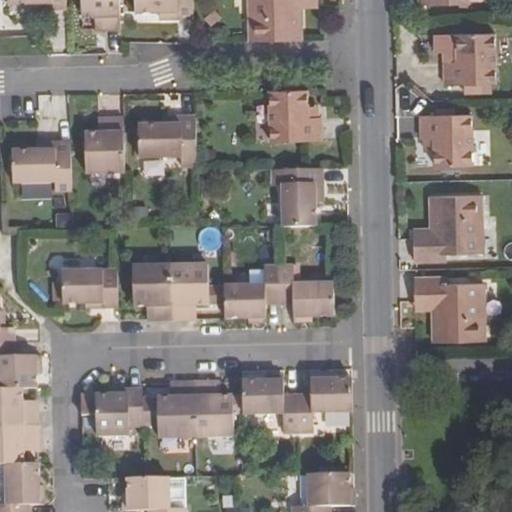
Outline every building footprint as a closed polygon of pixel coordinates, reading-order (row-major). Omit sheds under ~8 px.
[(51,1),(52,9),(69,9),(68,0),(9,0),(10,2),(34,1),(51,1)] [(104,18),(104,31),(123,31),(122,0),(84,0),(85,18),(96,18),(104,18)] [(171,12),(171,20),(195,19),(194,0),(134,0),(135,13),(164,12),(171,12)] [(298,4),(320,2),(319,0),(250,0),(252,42),(304,41),(303,12),(303,10),(298,10),(298,4)] [(34,9),(52,9),(51,1),(34,1),(34,9)] [(320,11),(320,2),(298,4),(298,10),(303,10),(303,12),(320,11)] [(458,62),(448,62),(445,62),(445,86),(496,84),(495,33),(457,34),(458,51),(458,62)] [(458,62),(458,51),(449,51),(448,62),(458,62)] [(311,122),(310,109),(310,91),(271,92),(272,146),(323,145),(322,121),(311,122)] [(311,122),(322,121),(321,108),(310,109),(311,122)] [(435,140),(435,152),(435,169),(474,167),(473,116),(422,118),(422,140),(426,140),(435,140)] [(182,128),(164,128),(140,128),(141,167),(183,166),(183,175),(198,174),(197,119),(182,119),(182,128)] [(182,128),(182,119),(164,119),(164,128),(182,128)] [(108,137),(99,137),(87,137),(89,177),(127,176),(125,122),(108,122),(108,137)] [(108,137),(108,122),(99,122),(99,137),(108,137)] [(426,152),(435,152),(435,140),(426,140),(426,152)] [(51,154),(40,155),(15,155),(16,186),(57,186),(57,194),(75,194),(73,145),(51,145),(51,154)] [(51,154),(51,145),(39,145),(40,155),(51,154)] [(316,188),(325,188),(325,172),(275,173),(276,189),(286,189),(286,230),(316,229),(316,206),(316,188)] [(325,206),(325,188),(316,188),(316,206),(325,206)] [(435,238),(414,238),(414,261),(446,261),(446,255),(484,253),(482,197),(431,198),(431,230),(432,232),(435,232),(435,238)] [(413,230),(414,238),(435,238),(435,232),(432,232),(431,230),(413,230)] [(212,308),(211,288),(210,268),(173,269),(174,320),(193,320),(193,308),(200,308),(212,308)] [(174,320),(173,269),(135,270),(135,311),(148,310),(155,310),(156,321),(174,320)] [(259,319),(259,323),(267,323),(268,303),(281,303),(281,269),(267,269),(266,287),(227,288),(227,309),(227,320),(247,319),(259,319)] [(305,317),(317,317),(337,317),(336,285),(297,287),(296,269),(281,269),(281,303),(297,303),(297,322),(305,322),(305,317)] [(98,307),(98,311),(120,311),(119,273),(63,275),(64,308),(85,308),(98,307)] [(433,307),(433,311),(434,343),(486,342),(484,283),(447,285),(447,276),(414,277),(415,299),(436,300),(437,307),(433,307)] [(227,309),(227,288),(211,288),(212,308),(227,309)] [(415,311),(433,311),(433,307),(437,307),(436,300),(415,299),(415,311)] [(1,324),(1,316),(1,302),(0,302),(0,348),(15,348),(15,334),(15,333),(6,333),(6,324),(1,324)] [(37,371),(43,371),(43,360),(16,360),(15,348),(0,348),(0,393),(24,393),(37,393),(37,379),(37,371)] [(298,397),(299,434),(315,434),(315,416),(356,415),(355,380),(331,381),(321,381),(320,376),(311,376),(311,397),(298,397)] [(299,434),(298,397),(284,398),(284,377),(277,377),(277,382),(265,382),(244,383),(244,398),(245,418),(285,416),(286,434),(299,434)] [(199,438),(197,383),(181,384),(181,399),(175,399),(161,399),(161,425),(161,439),(199,438)] [(236,418),(235,398),(223,398),(216,398),(216,383),(197,383),(199,438),(237,438),(236,418)] [(145,426),(145,399),(144,391),(122,391),(122,397),(114,397),(100,397),(85,397),(85,417),(100,417),(100,438),(132,437),(132,426),(145,426)] [(24,415),(24,408),(24,393),(0,393),(0,430),(38,430),(38,415),(24,415)] [(245,418),(244,398),(235,398),(236,418),(245,418)] [(161,425),(161,399),(145,399),(145,426),(161,425)] [(26,451),(39,451),(38,430),(0,430),(0,469),(7,470),(26,469),(26,457),(26,451)] [(40,501),(40,490),(40,468),(26,469),(7,470),(8,511),(0,511),(31,511),(31,510),(46,510),(46,501),(40,501)] [(351,497),(351,490),(351,476),(311,477),(312,510),(296,510),(295,511),(332,511),(332,508),(357,508),(357,498),(351,497)] [(189,511),(189,509),(172,509),(172,479),(147,480),(131,481),(132,495),(132,503),(127,503),(127,511),(189,511)]
